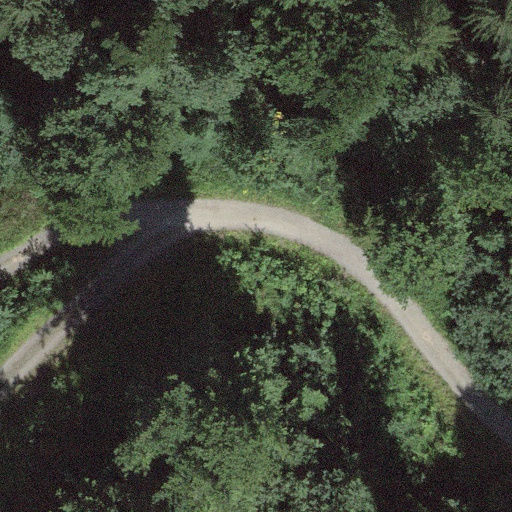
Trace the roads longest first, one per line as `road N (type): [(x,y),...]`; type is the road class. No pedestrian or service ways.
road 1 (track): [(511,425),(472,399),(379,270),(296,212),(215,212),(138,246),(0,380)]
road 2 (track): [(215,212),(90,217),(0,267)]
